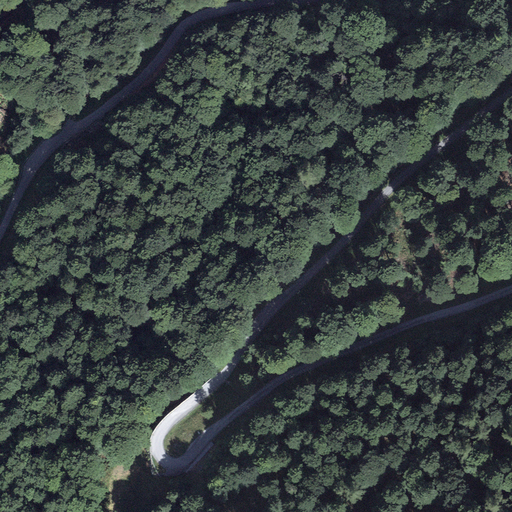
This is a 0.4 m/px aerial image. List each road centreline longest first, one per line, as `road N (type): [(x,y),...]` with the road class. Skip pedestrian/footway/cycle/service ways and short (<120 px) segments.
road 1 (unclassified): [(511,90),(405,174),(276,306),(228,370),(161,429),(155,450),(167,463),(184,461),(276,382),(511,289)]
road 2 (unclassified): [(0,233),(38,160),(144,75),(181,28),(220,9),(296,0)]
